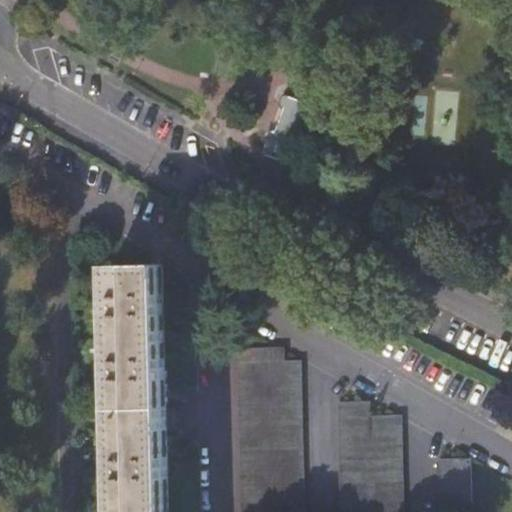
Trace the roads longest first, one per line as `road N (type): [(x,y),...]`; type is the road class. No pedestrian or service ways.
road 1 (residential): [(0,57),(15,73),(233,196),(511,332)]
road 2 (residential): [(511,462),(205,280)]
road 3 (residential): [(205,280),(0,158)]
road 4 (residential): [(210,511),(205,280)]
